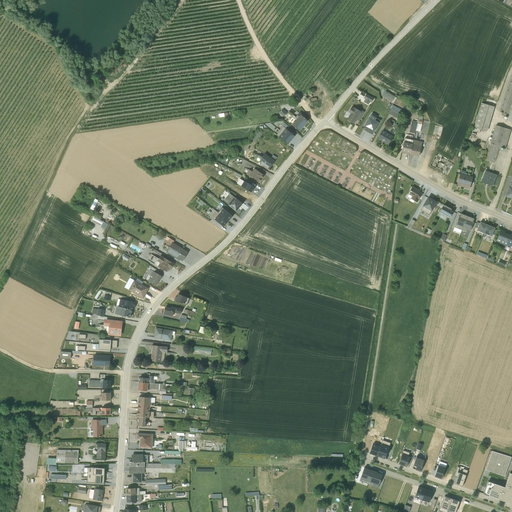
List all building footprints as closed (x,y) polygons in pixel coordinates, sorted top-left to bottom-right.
[(511,121),(511,77),(500,109),(509,112),(506,120),(511,121)] [(385,91),(382,96),(391,102),(395,96),(385,91)] [(366,94),(364,98),(365,99),(363,102),(368,105),(370,102),(371,102),(373,98),(366,94)] [(493,106),(482,103),(474,128),(485,131),(493,106)] [(397,107),(392,105),(388,113),(398,119),(403,111),(402,111),(403,110),(397,107)] [(350,113),(347,120),(353,124),(356,119),(359,121),(364,112),(360,110),(359,111),(354,108),(353,108),(351,107),(348,112),(350,113)] [(304,116),(299,112),(294,118),(296,119),(292,124),(291,125),(299,131),(308,121),(304,117),(304,116)] [(366,131),(371,134),(380,120),(370,115),(364,126),(366,128),(365,129),(366,130),(366,131)] [(409,132),(414,134),(415,133),(417,123),(411,122),(409,132)] [(494,125),(484,159),(494,162),(499,145),(504,147),(509,130),(494,125)] [(295,136),(283,127),(277,135),(288,145),(295,136)] [(378,138),(388,144),(393,136),(382,130),(378,138)] [(252,141),(253,142),(254,141),(255,141),(261,133),(259,131),(252,139),(253,140),(252,141)] [(401,152),(410,154),(413,140),(405,138),(401,152)] [(413,140),(410,154),(419,156),(422,142),(413,140)] [(437,152),(429,165),(434,168),(435,166),(443,170),(442,172),(446,175),(453,164),(448,161),(449,160),(437,152)] [(258,155),(255,160),(258,163),(259,162),(269,169),(277,158),(273,154),(270,158),(264,153),(261,157),(258,155)] [(249,170),(247,173),(259,182),(264,175),(254,168),(252,171),(249,170)] [(460,173),(456,185),(469,189),(472,177),(465,175),(466,172),(461,170),(460,173)] [(481,182),(492,186),(497,175),(485,170),(481,182)] [(410,199),(417,203),(418,199),(421,201),(424,195),(422,194),(419,192),(420,191),(412,186),(409,191),(410,192),(408,194),(412,196),(410,199)] [(236,198),(230,193),(224,201),(228,204),(228,205),(236,211),(240,207),(240,206),(243,202),(237,198),(236,198)] [(434,207),(438,201),(434,199),(433,200),(428,197),(421,210),(429,214),(431,211),(432,211),(434,207)] [(443,204),(437,216),(444,220),(447,215),(450,217),(453,212),(450,210),(451,209),(443,204)] [(218,212),(228,221),(233,216),(222,207),(218,212)] [(215,211),(210,217),(223,227),(228,221),(215,211)] [(467,216),(461,213),(459,216),(458,216),(454,227),(462,230),(467,216)] [(104,227),(107,221),(94,215),(92,221),(104,227)] [(472,222),(473,219),(467,216),(462,230),(466,232),(467,229),(470,230),(473,222),(472,222)] [(484,233),(487,224),(486,224),(480,222),(479,223),(476,222),(474,227),(477,228),(476,230),(484,233)] [(494,227),(487,224),(484,233),(491,236),(492,234),(495,235),(497,230),(494,229),(493,232),(492,231),(494,227)] [(499,244),(503,245),(507,234),(502,232),(503,230),(500,229),(496,241),(500,242),(499,244)] [(511,247),(511,243),(511,235),(507,234),(503,245),(506,246),(506,245),(511,247)] [(174,241),(170,238),(168,241),(171,244),(166,252),(181,261),(187,252),(173,243),(174,241)] [(161,255),(155,264),(166,271),(169,267),(171,269),(174,263),(161,255)] [(156,285),(160,279),(162,276),(151,270),(149,274),(151,275),(148,281),(156,285)] [(148,288),(134,280),(129,289),(143,297),(148,288)] [(99,291),(95,297),(97,299),(102,292),(105,293),(104,299),(110,300),(111,293),(100,289),(100,291),(99,291)] [(180,302),(186,304),(189,298),(178,294),(177,297),(176,296),(174,300),(180,303),(180,302)] [(118,299),(116,306),(132,310),(133,307),(135,307),(136,302),(120,299),(118,299)] [(117,306),(115,313),(131,317),(132,310),(117,306)] [(165,307),(164,313),(173,316),(173,312),(180,314),(181,309),(171,306),(170,307),(165,307)] [(94,314),(103,316),(104,309),(98,308),(98,309),(93,308),(92,313),(94,314)] [(179,321),(189,323),(189,320),(188,319),(187,319),(187,318),(186,318),(187,316),(181,314),(179,321)] [(104,320),(104,328),(109,328),(108,335),(121,337),(122,322),(104,320)] [(156,328),(154,337),(171,340),(172,335),(174,335),(175,331),(173,331),(156,328)] [(99,339),(99,344),(93,344),(93,348),(96,349),(111,349),(111,348),(117,348),(117,344),(117,340),(111,340),(99,339)] [(152,346),(151,360),(161,362),(161,361),(164,361),(165,352),(167,352),(168,347),(152,345),(151,346),(152,346)] [(94,355),(93,365),(109,366),(110,356),(94,355)] [(143,377),(139,377),(139,382),(155,383),(155,379),(154,379),(154,376),(149,375),(149,378),(146,377),(146,375),(143,375),(143,377)] [(89,380),(89,386),(111,387),(111,380),(103,380),(103,379),(100,379),(100,380),(89,380)] [(176,384),(139,382),(138,390),(148,391),(148,390),(152,389),(160,389),(159,394),(162,394),(162,395),(172,396),(172,394),(166,393),(167,389),(165,388),(165,387),(176,388),(176,384)] [(139,396),(138,404),(154,406),(155,398),(139,396)] [(146,417),(137,416),(137,425),(145,426),(146,417)] [(90,431),(90,436),(93,436),(103,436),(103,425),(107,425),(106,419),(91,419),(91,428),(93,428),(93,431),(90,431)] [(137,433),(136,439),(140,439),(139,447),(152,448),(153,434),(137,433)] [(382,453),(386,455),(390,443),(382,440),(377,455),(376,456),(381,457),(382,453)] [(96,458),(97,458),(105,459),(106,443),(98,442),(96,458)] [(197,450),(197,443),(179,442),(179,450),(197,450)] [(78,463),(79,450),(57,449),(57,450),(56,458),(47,458),(46,464),(47,464),(56,464),(56,462),(78,463)] [(399,462),(398,463),(404,465),(406,466),(406,465),(411,454),(403,451),(399,462)] [(492,451),(485,470),(504,476),(511,457),(492,451)] [(145,462),(143,462),(143,454),(132,454),(134,461),(130,461),(130,465),(145,465),(145,462)] [(417,466),(416,470),(420,471),(424,458),(416,456),(413,465),(416,466),(417,466)] [(177,468),(177,464),(145,463),(145,465),(130,465),(129,473),(145,472),(175,472),(175,468),(177,468)] [(438,463),(434,476),(438,477),(441,479),(446,466),(438,463)] [(368,469),(369,469),(364,467),(364,468),(359,481),(367,484),(372,470),(371,470),(368,469)] [(91,470),(91,484),(95,484),(95,481),(104,481),(104,473),(105,473),(105,470),(100,469),(100,470),(91,470)] [(372,470),(367,484),(377,488),(382,474),(377,472),(372,470)] [(133,473),(133,482),(142,482),(142,478),(146,478),(146,477),(149,477),(149,472),(145,472),(133,473)] [(511,473),(509,472),(505,484),(488,478),(483,493),(511,503),(511,473)] [(458,473),(457,477),(455,482),(458,483),(458,484),(460,485),(462,486),(462,485),(466,475),(458,473)] [(86,485),(79,484),(78,492),(85,493),(86,487),(86,485)] [(422,499),(425,489),(423,488),(418,486),(418,487),(415,496),(422,499)] [(90,489),(89,497),(93,498),(93,499),(102,500),(103,490),(94,488),(94,490),(90,489)] [(425,489),(422,499),(429,501),(432,492),(432,491),(427,490),(425,489)] [(126,495),(127,502),(132,501),(132,503),(136,502),(136,501),(142,501),(141,494),(126,495)] [(448,499),(443,497),(438,510),(444,511),(446,511),(447,511),(451,499),(451,498),(448,497),(448,499)] [(447,511),(446,511),(455,511),(458,503),(454,501),(455,499),(451,498),(451,499),(447,511)] [(85,509),(84,511),(96,511),(99,511),(101,506),(98,506),(98,505),(86,503),(86,504),(85,504),(84,506),(85,509)]
